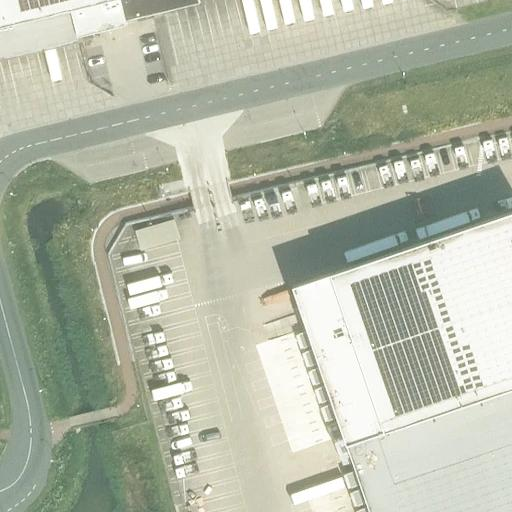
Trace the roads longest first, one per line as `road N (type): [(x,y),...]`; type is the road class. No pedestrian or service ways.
road 1 (unclassified): [(0,163),(28,145),(511,27)]
road 2 (unknown): [(227,345),(289,346),(310,396),(303,437),(256,466)]
road 3 (unclassified): [(0,494),(20,481),(31,433),(0,299)]
